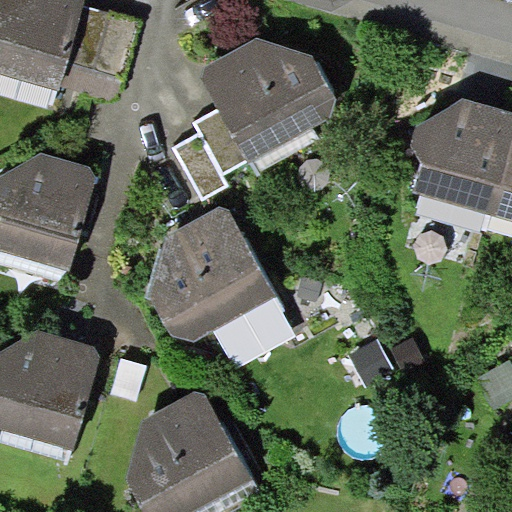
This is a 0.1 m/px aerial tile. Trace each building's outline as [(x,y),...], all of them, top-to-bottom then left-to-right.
[(0,0),(0,72),(57,90),(59,85),(83,4),(84,0),(0,0)] [(108,11),(83,4),(59,85),(116,101),(141,18),(109,9),(108,11)] [(257,35),(203,64),(201,72),(221,107),(249,158),(250,160),(331,115),(336,95),(313,53),(257,35)] [(53,105),(57,90),(0,72),(0,94),(46,109),(48,103),(53,105)] [(491,214),(511,137),(511,111),(463,96),(415,127),(411,144),(422,162),(412,191),(421,194),(491,214)] [(249,158),(221,107),(195,121),(201,132),(223,172),(249,158)] [(223,172),(201,132),(174,147),(202,197),(229,182),(223,172)] [(511,137),(491,214),(511,220),(511,137)] [(91,166),(40,151),(0,174),(0,249),(67,268),(71,269),(80,237),(97,175),(91,166)] [(491,214),(421,194),(416,213),(480,231),(480,229),(486,230),(491,214)] [(232,210),(220,206),(164,235),(150,293),(172,335),(195,340),(214,330),(276,297),(232,210)] [(511,220),(491,214),(486,230),(511,237),(511,220)] [(67,268),(0,249),(0,263),(58,280),(67,268)] [(297,337),(276,297),(214,330),(236,369),(297,337)] [(95,347),(37,329),(0,350),(0,428),(2,429),(73,450),(101,355),(95,347)] [(413,337),(391,348),(406,376),(427,365),(413,337)] [(396,370),(378,338),(348,355),(366,387),(396,370)] [(147,365),(121,358),(111,392),(137,400),(147,365)] [(511,398),(511,363),(510,360),(477,378),(494,409),(511,398)] [(205,394),(194,392),(141,420),(126,476),(145,511),(196,511),(254,480),(205,394)] [(0,442),(69,463),(73,450),(2,429),(0,436),(0,442)] [(221,511),(259,491),(254,480),(196,511),(221,511)]
